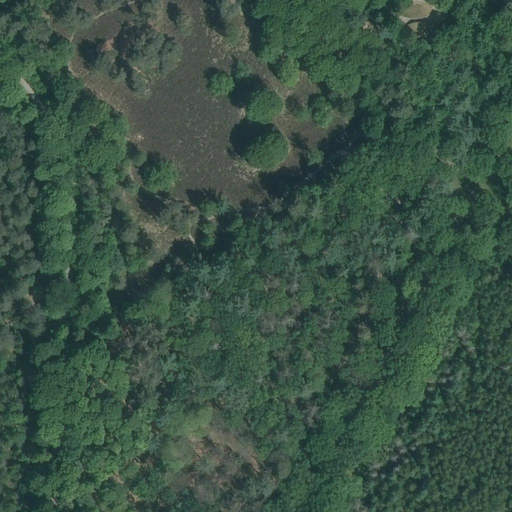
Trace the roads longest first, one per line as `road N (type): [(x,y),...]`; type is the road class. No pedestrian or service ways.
road 1 (track): [(58,511),(74,175),(60,117),(0,50)]
road 2 (track): [(296,511),(511,131)]
road 3 (track): [(484,185),(236,0)]
